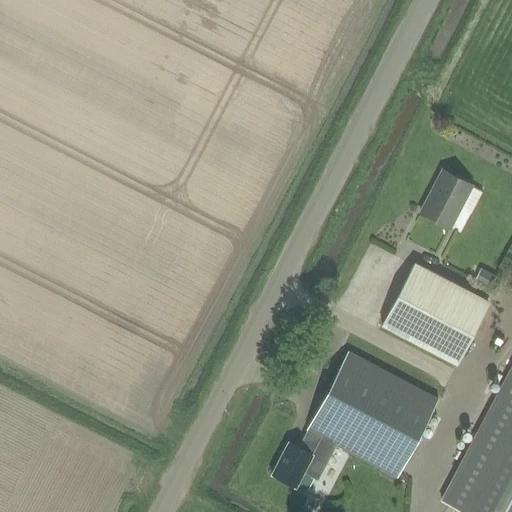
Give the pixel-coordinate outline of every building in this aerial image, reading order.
[(471,185),(442,170),(421,212),(450,227),(471,185)] [(456,365),(490,302),(415,262),(381,324),(456,365)] [(490,289),(496,278),(485,272),(479,283),(490,289)] [(318,482),(336,447),(396,477),(438,398),(349,352),(298,448),(287,443),(269,478),(295,492),(304,475),(318,482)] [(511,511),(511,365),(441,500),(463,511),(511,511)]
